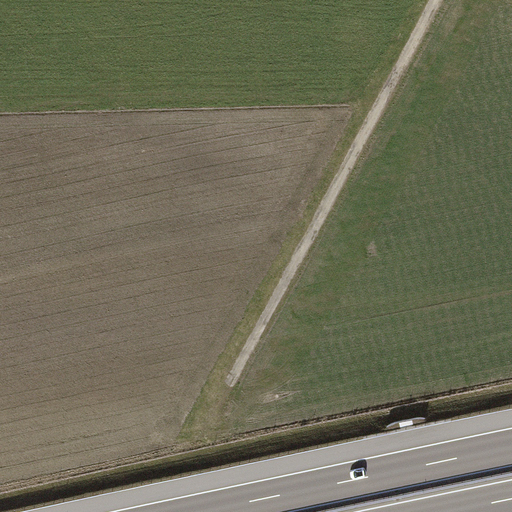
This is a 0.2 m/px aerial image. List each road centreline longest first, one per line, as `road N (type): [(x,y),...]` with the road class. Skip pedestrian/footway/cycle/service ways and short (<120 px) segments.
road 1 (track): [(438,0),(228,396)]
road 2 (motorway): [(511,448),(205,511)]
